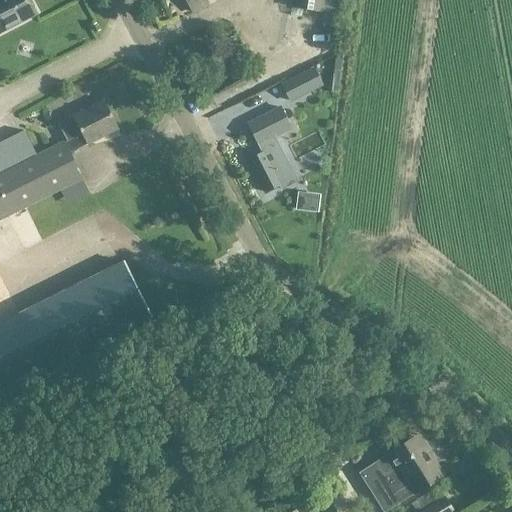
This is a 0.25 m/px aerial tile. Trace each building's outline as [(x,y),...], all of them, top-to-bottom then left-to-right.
[(0,0),(0,33),(37,14),(30,0),(0,0)] [(186,0),(193,13),(208,4),(205,0),(186,0)] [(323,0),(293,0),(291,13),(303,15),(304,9),(321,12),(323,0)] [(335,0),(323,0),(322,11),(334,13),(335,0)] [(320,84),(312,68),(280,86),(289,101),(320,84)] [(249,110),(272,100),(267,89),(244,98),(249,110)] [(95,202),(71,153),(118,130),(104,101),(58,123),(68,142),(66,143),(65,141),(38,154),(0,173),(0,247),(1,249),(16,241),(95,202)] [(293,178),(285,164),(271,138),(290,128),(280,108),(247,125),(263,153),(249,161),(267,193),(293,178)] [(25,129),(0,141),(0,173),(38,154),(25,129)] [(419,435),(415,437),(387,455),(388,455),(375,464),(382,476),(388,473),(396,486),(392,489),(401,502),(413,495),(414,495),(444,476),(419,435)] [(417,511),(452,511),(444,498),(435,504),(429,495),(413,504),(417,511)]
